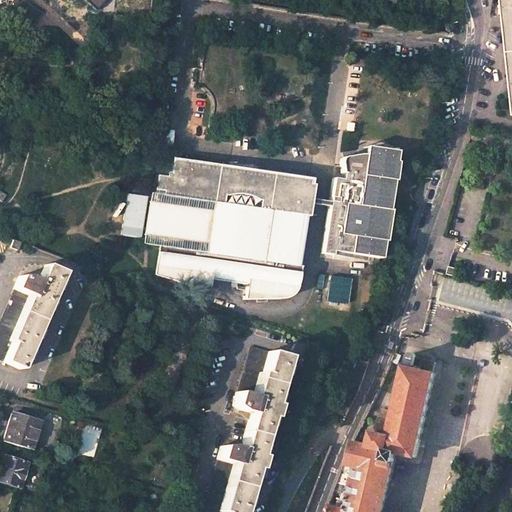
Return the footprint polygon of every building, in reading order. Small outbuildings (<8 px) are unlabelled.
[(511,142),(474,129),(471,138),(511,151),(511,142)] [(396,151),(365,146),(364,154),(365,154),(371,154),(383,156),(388,158),(395,159),(396,151)] [(365,154),(364,154),(359,154),(344,156),(341,158),(340,162),(341,173),(342,173),(341,179),(332,178),(321,254),(341,257),(341,253),(358,256),(379,259),(382,241),(383,241),(384,241),(389,209),(388,209),(388,210),(387,209),(391,180),(385,179),(388,158),(383,156),(371,154),(365,154)] [(242,299),(283,299),(286,298),(288,297),(290,295),(292,293),(293,291),(294,290),(295,286),(300,259),(306,217),(311,184),(309,184),(309,180),(171,158),(169,171),(167,171),(166,176),(157,174),(156,181),(154,189),(163,191),(162,195),(211,203),(204,251),(159,245),(155,274),(208,290),(210,279),(211,273),(212,266),(238,269),(237,283),(244,284),(242,299)] [(204,251),(211,203),(162,195),(150,193),(142,242),(148,243),(159,245),(204,251)] [(12,239),(9,247),(16,250),(20,242),(12,239)] [(37,281),(2,362),(20,369),(62,272),(44,265),(37,281)] [(238,269),(212,266),(211,273),(210,279),(237,283),(238,269)] [(460,269),(449,266),(447,274),(458,277),(460,269)] [(326,299),(348,304),(353,279),(331,275),(326,299)] [(14,290),(0,322),(0,360),(2,362),(37,281),(27,276),(18,276),(13,289),(14,290)] [(236,392),(232,405),(239,410),(250,413),(268,351),(251,346),(238,392),(236,392)] [(240,448),(221,511),(241,511),(254,468),(257,469),(261,456),(258,455),(269,417),(272,418),(276,404),(272,404),(286,356),(268,351),(250,413),(240,448)] [(383,511),(397,452),(417,457),(436,373),(434,373),(436,362),(435,362),(436,359),(434,357),(432,355),(429,354),(426,353),(424,353),(422,353),(419,354),(417,355),(416,354),(414,353),(412,353),(411,354),(410,355),(409,356),(407,367),(405,366),(395,412),(383,409),(372,439),(371,445),(354,441),(349,463),(344,462),(334,490),(341,493),(339,502),(337,501),(336,507),(328,504),(325,511),(383,511)] [(350,375),(348,387),(359,390),(369,363),(358,359),(350,375)] [(12,413),(3,441),(30,449),(39,421),(12,413)] [(218,460),(203,511),(221,511),(240,448),(229,445),(220,446),(216,459),(218,460)] [(3,455),(0,464),(0,481),(18,487),(26,463),(3,455)]
